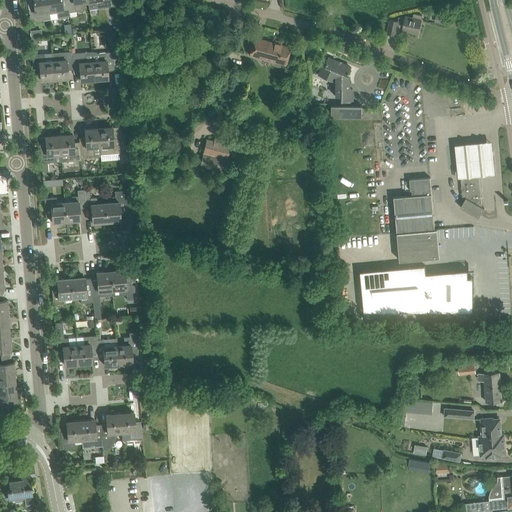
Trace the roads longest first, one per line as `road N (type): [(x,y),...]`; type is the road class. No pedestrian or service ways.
road 1 (residential): [(223,0),(511,100)]
road 2 (unclassified): [(41,400),(27,251)]
road 3 (residential): [(41,400),(99,402),(98,380),(131,378),(135,402)]
